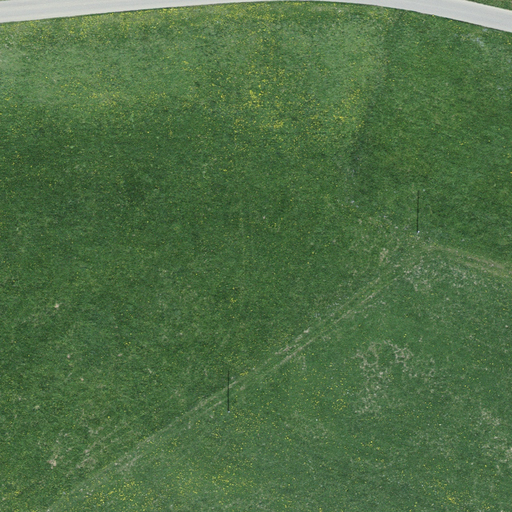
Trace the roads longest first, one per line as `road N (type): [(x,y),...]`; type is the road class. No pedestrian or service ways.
road 1 (track): [(511,274),(437,252),(389,272),(161,442)]
road 2 (unclassified): [(178,0),(0,14)]
